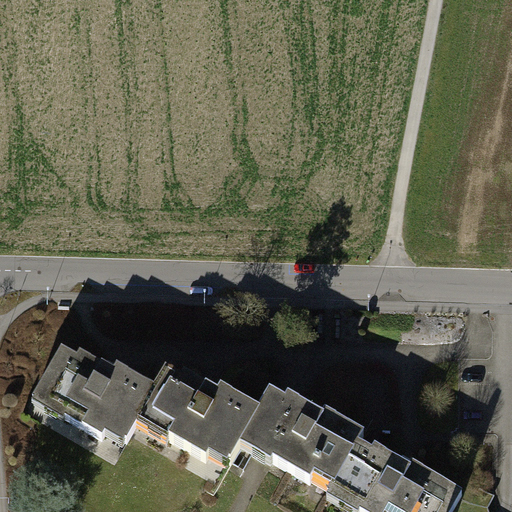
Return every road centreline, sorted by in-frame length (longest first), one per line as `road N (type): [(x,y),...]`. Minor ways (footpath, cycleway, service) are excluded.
road 1 (tertiary): [(0,271),(511,288)]
road 2 (track): [(438,0),(383,282)]
